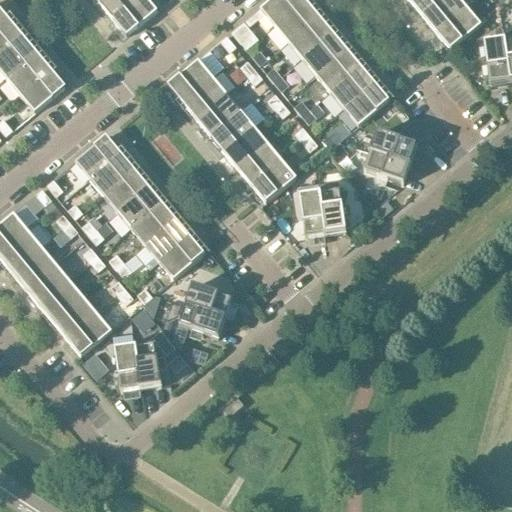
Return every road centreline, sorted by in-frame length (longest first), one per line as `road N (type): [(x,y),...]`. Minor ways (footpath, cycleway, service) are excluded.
road 1 (residential): [(511,132),(124,452),(93,442),(0,332)]
road 2 (residential): [(228,0),(0,194)]
